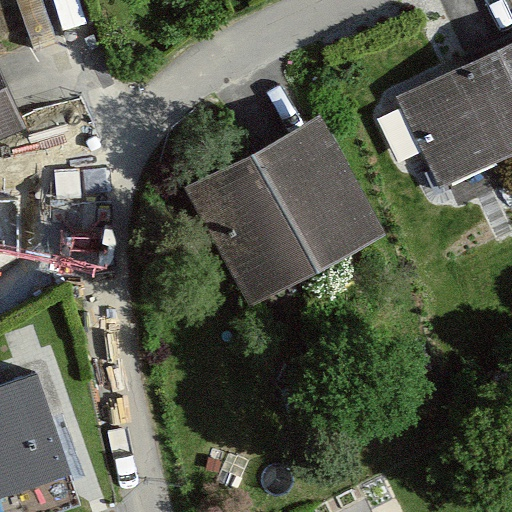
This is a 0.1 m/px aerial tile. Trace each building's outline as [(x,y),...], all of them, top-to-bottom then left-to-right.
[(511,40),(398,88),(434,175),(511,142),(511,40)] [(0,53),(0,127),(26,117),(0,53)] [(319,106),(188,175),(252,296),(384,227),(319,106)] [(44,367),(0,378),(0,511),(23,511),(78,498),(44,367)] [(503,511),(499,503),(479,511),(503,511)]
